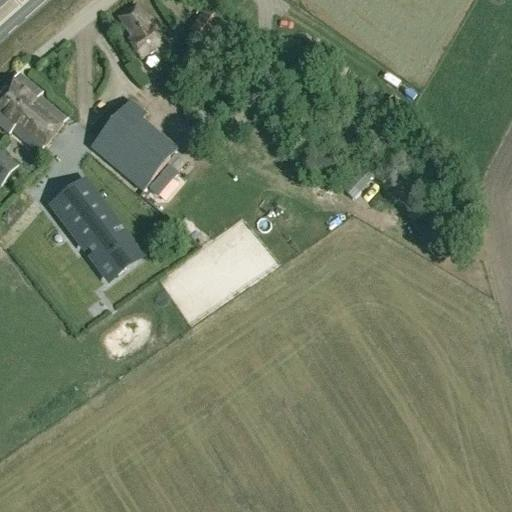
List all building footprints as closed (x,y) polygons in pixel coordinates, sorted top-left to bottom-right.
[(140,60),(161,46),(152,34),(153,33),(135,7),(118,18),(135,44),(131,47),(140,60)] [(205,12),(187,32),(198,42),(216,22),(205,12)] [(39,156),(67,121),(39,99),(42,95),(18,75),(0,98),(0,128),(9,136),(11,133),(39,156)] [(143,193),(170,161),(133,131),(145,116),(130,103),(91,149),(143,193)] [(0,187),(1,188),(18,168),(0,153),(0,187)] [(361,155),(333,183),(351,200),(378,172),(361,155)] [(175,176),(166,168),(147,190),(156,198),(175,176)] [(82,181),(49,204),(92,265),(110,253),(119,267),(134,256),(82,181)]
